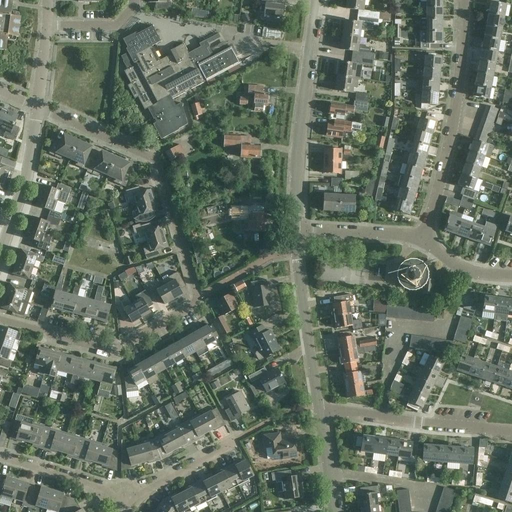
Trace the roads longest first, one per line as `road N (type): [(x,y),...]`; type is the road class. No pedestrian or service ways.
road 1 (residential): [(36,106),(153,158),(197,296),(115,350),(0,318)]
road 2 (residential): [(425,239),(451,131),(462,0)]
road 3 (residential): [(294,230),(315,0)]
road 4 (residential): [(511,431),(318,410)]
road 5 (residential): [(318,410),(294,230)]
road 6 (residential): [(0,254),(25,178),(36,106)]
road 7 (residential): [(122,503),(96,485),(0,457)]
road 8 (residential): [(425,239),(294,230)]
road 9 (residential): [(122,503),(235,440)]
